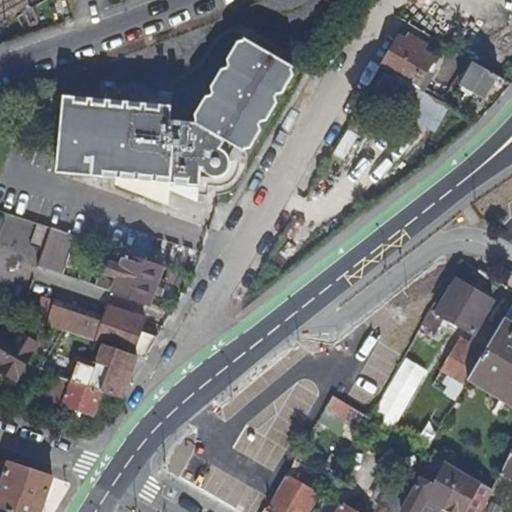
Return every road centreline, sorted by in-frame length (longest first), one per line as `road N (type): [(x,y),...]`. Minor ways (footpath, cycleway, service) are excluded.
road 1 (residential): [(374,22),(209,311),(216,371)]
road 2 (secondary): [(216,371),(511,138)]
road 3 (residential): [(0,73),(193,0)]
road 4 (secondary): [(116,472),(150,425),(216,371)]
road 5 (residential): [(116,472),(0,434)]
